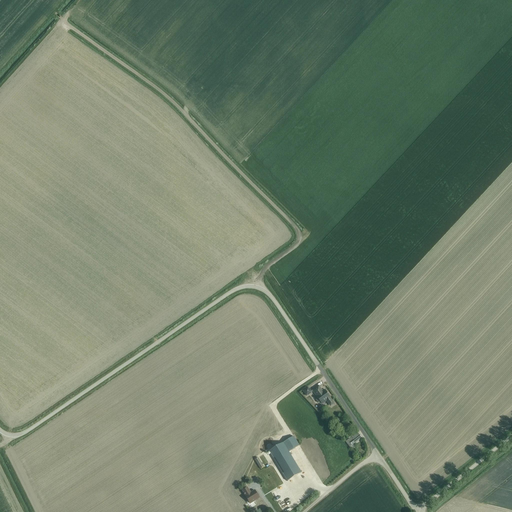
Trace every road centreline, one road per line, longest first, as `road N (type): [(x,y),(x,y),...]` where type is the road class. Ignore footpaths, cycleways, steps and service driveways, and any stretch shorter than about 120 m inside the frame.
road 1 (unclassified): [(377,453),(270,295),(251,286),(26,431),(0,430)]
road 2 (track): [(264,290),(265,270),(298,245),(300,231),(173,101),(64,23)]
road 3 (unclassified): [(416,511),(511,435)]
